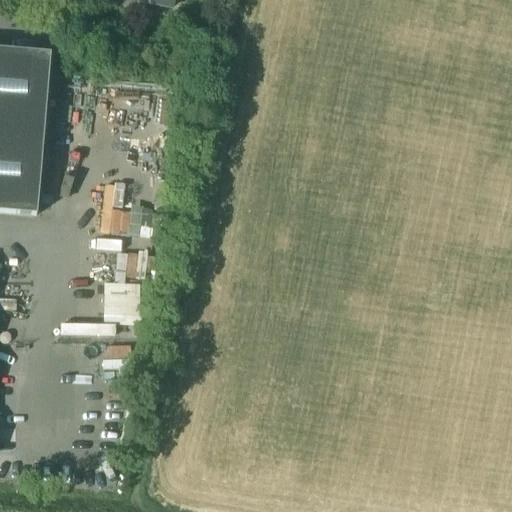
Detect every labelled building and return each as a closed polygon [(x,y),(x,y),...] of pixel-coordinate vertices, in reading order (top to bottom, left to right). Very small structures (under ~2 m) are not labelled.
[(136,0),(171,8),(173,0),(136,0)] [(0,211),(36,215),(50,55),(0,50),(0,211)] [(117,221),(143,223),(144,212),(117,211),(117,221)] [(111,264),(109,323),(141,324),(142,249),(132,248),(131,265),(111,264)] [(88,381),(131,382),(131,363),(88,362),(88,381)]
